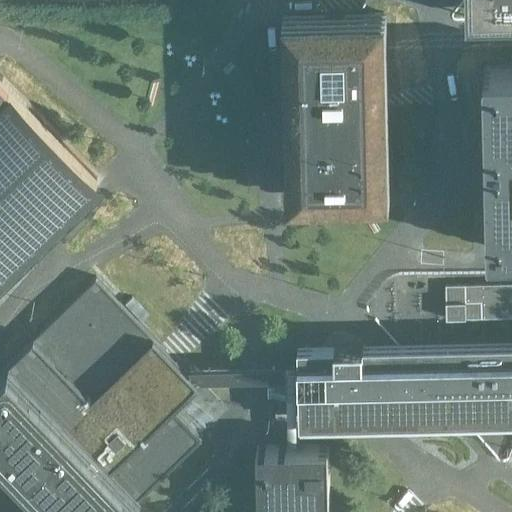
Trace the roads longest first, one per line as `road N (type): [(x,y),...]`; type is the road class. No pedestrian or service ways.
road 1 (residential): [(175,511),(227,448),(244,412),(254,288)]
road 2 (residential): [(0,328),(26,291),(170,205)]
road 3 (residential): [(261,0),(264,10),(136,153)]
road 4 (residential): [(346,308),(371,333),(375,432),(430,469)]
road 5 (residential): [(271,293),(265,133),(279,110)]
road 6 (residential): [(0,40),(136,153)]
road 7 (residential): [(479,262),(477,156),(439,157)]
road 8 (residential): [(382,263),(428,211),(439,157)]
